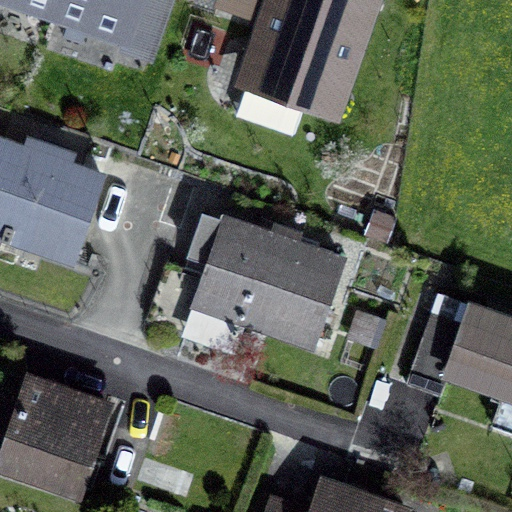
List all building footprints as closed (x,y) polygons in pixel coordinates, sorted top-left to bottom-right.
[(0,0),(0,2),(58,19),(63,0),(0,0)] [(63,0),(58,19),(46,57),(150,88),(175,4),(162,0),(63,0)] [(386,3),(376,0),(218,0),(214,12),(257,27),(235,88),(342,126),(386,3)] [(108,181),(0,142),(0,248),(75,275),(108,181)] [(352,270),(224,225),(193,313),(322,358),(352,270)] [(511,319),(470,306),(445,382),(511,403),(511,319)] [(112,410),(23,380),(0,449),(0,479),(80,506),(112,410)] [(408,511),(409,511),(319,477),(305,511),(408,511)]
